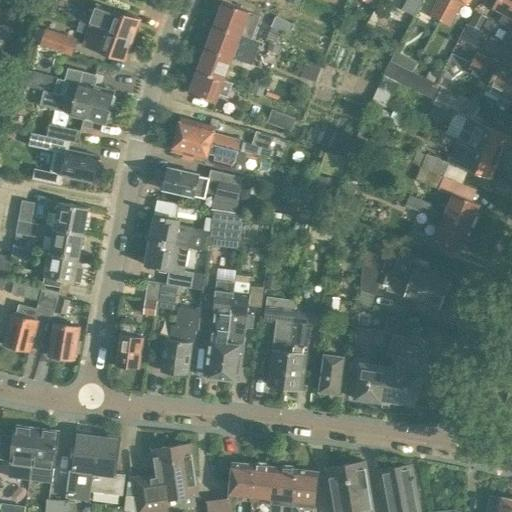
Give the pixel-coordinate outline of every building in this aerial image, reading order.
[(406,0),(402,8),(414,15),(421,0),(406,0)] [(438,0),(431,14),(440,20),(450,0),(438,0)] [(450,0),(440,20),(450,25),(463,0),(468,3),(470,0),(450,0)] [(498,21),(510,27),(511,23),(511,0),(497,0),(493,7),(503,13),(498,21)] [(222,2),(214,25),(240,35),(240,36),(252,40),(260,16),(222,2)] [(82,13),(80,21),(133,40),(140,20),(98,5),(94,18),(82,13)] [(476,14),(470,26),(488,34),(491,36),(497,24),(476,14)] [(275,16),(271,27),(289,34),(294,24),(275,16)] [(133,40),(80,21),(77,29),(88,33),(84,45),(125,60),(133,40)] [(488,34),(470,26),(466,23),(458,38),(480,49),(488,34)] [(511,46),(511,23),(510,27),(502,41),(511,47),(511,46)] [(0,36),(11,38),(13,27),(0,24),(0,36)] [(214,25),(205,48),(232,58),(240,36),(240,35),(214,25)] [(40,45),(71,55),(77,38),(46,28),(40,45)] [(269,42),(264,57),(283,64),(286,55),(278,52),(280,46),(269,42)] [(205,48),(197,71),(223,81),(224,80),(232,58),(205,48)] [(452,80),(467,72),(480,79),(479,81),(488,86),(486,88),(500,96),(496,103),(507,108),(510,101),(511,101),(511,82),(472,61),(453,51),(436,83),(448,88),(452,80)] [(477,53),(472,61),(511,82),(511,64),(501,59),(499,63),(491,58),(490,60),(477,53)] [(397,64),(411,71),(416,60),(402,54),(397,64)] [(468,120),(459,139),(500,157),(509,136),(480,124),(482,119),(476,116),(481,105),(411,71),(397,64),(390,60),(383,76),(372,100),(386,106),(398,82),(434,100),(433,104),(468,120)] [(298,78),(314,84),(319,69),(303,64),(298,78)] [(223,81),(197,71),(188,93),(215,103),(219,94),(227,97),(232,83),(224,80),(223,81)] [(251,93),(262,97),(267,82),(256,78),(251,93)] [(57,79),(54,91),(110,107),(111,104),(114,104),(116,98),(113,95),(114,91),(80,82),(79,85),(57,79)] [(110,107),(54,91),(50,107),(72,113),(69,123),(91,129),(93,121),(105,124),(106,120),(110,119),(111,113),(109,111),(110,107)] [(267,122),(291,131),(296,118),(272,109),(267,122)] [(181,118),(176,133),(238,150),(240,139),(214,132),(215,127),(181,118)] [(60,138),(82,143),(85,132),(62,127),(60,138)] [(252,144),(283,154),(287,140),(256,130),(252,144)] [(32,179),(61,184),(63,175),(93,182),(98,156),(69,150),(71,141),(31,132),(28,144),(55,150),(50,171),(34,168),(32,179)] [(238,150),(176,133),(172,151),(206,160),(207,157),(214,159),(212,165),(232,171),(238,150)] [(459,139),(447,133),(443,142),(455,148),(450,159),(491,178),(500,157),(459,139)] [(320,172),(342,178),(347,157),(325,151),(320,172)] [(421,166),(443,176),(449,162),(426,153),(421,166)] [(415,179),(439,188),(444,176),(421,167),(415,179)] [(215,195),(238,200),(243,177),(210,169),(209,177),(167,168),(163,189),(205,199),(206,192),(215,194),(215,195)] [(323,196),(335,200),(340,180),(328,176),(323,196)] [(357,188),(347,184),(341,200),(351,204),(357,188)] [(454,193),(444,215),(470,227),(480,204),(454,193)] [(405,205),(418,210),(422,200),(410,194),(405,205)] [(22,200),(18,220),(31,222),(35,202),(22,200)] [(179,204),(157,200),(150,239),(208,250),(210,235),(210,231),(179,224),(180,220),(176,219),(179,204)] [(431,216),(433,211),(436,205),(422,200),(418,210),(431,216)] [(59,201),(55,225),(84,231),(88,207),(59,201)] [(213,211),(210,231),(210,235),(239,239),(243,215),(213,211)] [(433,211),(431,216),(427,225),(438,229),(434,238),(415,232),(411,244),(430,251),(435,238),(460,249),(470,227),(444,215),(433,211)] [(16,233),(36,237),(39,224),(31,222),(18,220),(16,233)] [(294,237),(306,239),(308,224),(296,222),(294,237)] [(55,225),(50,250),(79,256),(84,231),(55,225)] [(308,235),(326,238),(327,231),(309,228),(308,235)] [(189,247),(150,239),(145,265),(169,269),(167,283),(179,285),(191,288),(194,273),(185,271),(189,247)] [(13,244),(11,257),(12,258),(32,261),(34,248),(13,244)] [(364,249),(363,263),(444,291),(445,289),(448,288),(450,283),(449,280),(450,276),(426,267),(429,261),(417,257),(415,264),(398,258),(396,263),(386,259),(387,257),(364,249)] [(79,256),(50,250),(45,275),(46,275),(44,286),(60,289),(62,278),(74,281),(75,279),(80,280),(83,265),(77,264),(79,256)] [(11,257),(0,254),(0,255),(0,275),(8,277),(12,258),(11,257)] [(444,291),(363,263),(360,289),(359,303),(371,307),(380,282),(388,285),(386,290),(405,297),(405,296),(438,308),(440,304),(443,303),(444,299),(443,295),(444,291)] [(59,291),(43,287),(29,284),(29,282),(16,279),(13,291),(26,295),(26,294),(40,298),(36,309),(24,306),(21,315),(13,313),(5,343),(31,350),(39,321),(37,320),(38,315),(52,318),(59,291)] [(159,301),(162,282),(148,280),(145,297),(128,296),(125,312),(155,315),(158,301),(159,301)] [(179,285),(167,283),(162,282),(159,301),(158,306),(175,309),(179,286),(179,285)] [(234,291),(223,377),(240,380),(250,306),(261,307),(264,287),(251,285),(250,293),(234,291)] [(206,375),(223,377),(234,291),(218,289),(215,310),(220,310),(216,340),(210,340),(206,375)] [(296,307),(284,306),(285,298),(268,296),(265,320),(277,321),(268,383),(286,386),(292,335),(296,307)] [(56,311),(67,314),(70,300),(60,297),(56,311)] [(322,318),(336,320),(339,299),(325,297),(322,318)] [(163,369),(188,372),(192,342),(194,342),(196,328),(199,329),(201,310),(180,307),(177,325),(173,325),(172,339),(167,338),(163,369)] [(292,335),(286,386),(304,388),(309,343),(308,343),(311,326),(319,327),(321,315),(309,314),(310,309),(296,307),(292,335)] [(49,353),(75,358),(81,328),(55,323),(49,353)] [(116,363),(139,367),(144,337),(140,336),(142,326),(123,323),(122,333),(121,333),(116,363)] [(354,342),(382,346),(384,330),(370,328),(356,326),(354,342)] [(385,365),(380,402),(393,404),(393,401),(413,404),(424,372),(423,372),(430,351),(409,344),(410,339),(395,334),(387,356),(394,358),(391,366),(385,365)] [(320,391),(340,393),(345,356),(325,354),(320,391)] [(355,398),(380,402),(385,365),(361,362),(355,398)] [(31,479),(38,428),(15,424),(14,436),(2,434),(0,446),(0,458),(10,460),(10,461),(11,461),(9,476),(30,479),(31,479)] [(31,479),(30,479),(27,494),(41,495),(42,481),(52,482),(59,430),(38,428),(31,479)] [(69,483),(92,486),(96,456),(98,435),(77,432),(69,483)] [(96,456),(92,486),(91,490),(122,494),(125,474),(115,473),(120,438),(98,435),(96,456)] [(172,446),(179,498),(181,508),(189,507),(187,497),(199,495),(191,444),(172,446)] [(136,504),(179,498),(172,446),(153,449),(157,477),(132,480),(136,504)] [(373,511),(365,460),(345,464),(354,511),(373,511)] [(229,497),(251,500),(254,464),(232,462),(229,497)] [(251,500),(270,502),(272,502),(276,467),(254,464),(251,500)] [(354,511),(345,464),(326,467),(334,511),(354,511)] [(378,470),(386,511),(420,511),(412,464),(378,470)] [(283,503),(293,504),(297,469),(276,467),(272,502),(270,502),(270,504),(271,504),(270,511),(281,511),(282,508),(283,509),(283,503)] [(297,469),(293,504),(294,504),(300,511),(299,511),(312,511),(313,506),(314,506),(318,471),(297,469)] [(511,511),(511,499),(489,495),(485,511),(511,511)] [(230,511),(229,497),(206,500),(207,511),(230,511)] [(46,511),(71,511),(69,501),(48,499),(46,511)]
